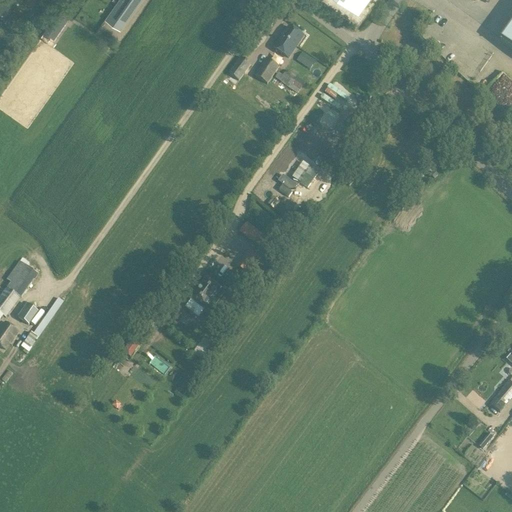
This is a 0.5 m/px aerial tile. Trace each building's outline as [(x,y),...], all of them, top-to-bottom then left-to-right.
[(119,0),(106,19),(120,29),(141,0),(119,0)] [(346,0),(358,9),(364,0),(346,0)] [(60,13),(55,20),(65,27),(70,20),(60,13)] [(272,26),(275,21),(268,17),(265,22),(272,26)] [(511,25),(501,42),(511,49),(511,25)] [(288,58),(303,37),(289,27),(274,49),(288,58)] [(303,52),(296,61),(310,71),(317,61),(303,52)] [(241,58),(229,74),(239,81),(251,65),(241,58)] [(279,67),(266,59),(255,76),(268,85),(279,67)] [(275,78),(298,94),(305,82),(282,66),(275,78)] [(331,148),(341,133),(322,120),(312,134),(329,146),(331,148)] [(303,163),(293,177),(294,178),(294,179),(292,183),(282,175),(278,182),(289,190),(295,189),(297,186),(293,184),(296,180),(308,189),(319,174),(303,163)] [(264,248),(271,237),(248,222),(241,233),(264,248)] [(250,253),(238,268),(248,275),(259,260),(250,253)] [(7,281),(10,283),(0,296),(0,314),(3,317),(7,319),(38,275),(26,267),(27,266),(22,263),(7,281)] [(266,269),(262,275),(269,281),(274,275),(266,269)] [(219,290),(220,289),(221,289),(220,289),(206,278),(190,299),(191,299),(204,310),(205,310),(206,309),(210,312),(223,293),(219,290)] [(29,303),(19,316),(32,325),(41,311),(29,303)] [(20,332),(4,321),(0,327),(0,347),(6,351),(20,332)] [(39,338),(31,333),(21,348),(24,349),(22,351),(28,355),(32,349),(39,338)] [(206,337),(195,354),(202,359),(213,342),(206,337)] [(123,352),(130,358),(136,350),(129,344),(123,352)] [(501,413),(511,399),(511,383),(509,381),(491,404),(501,413)] [(483,450),(493,437),(489,433),(478,446),(483,450)]
